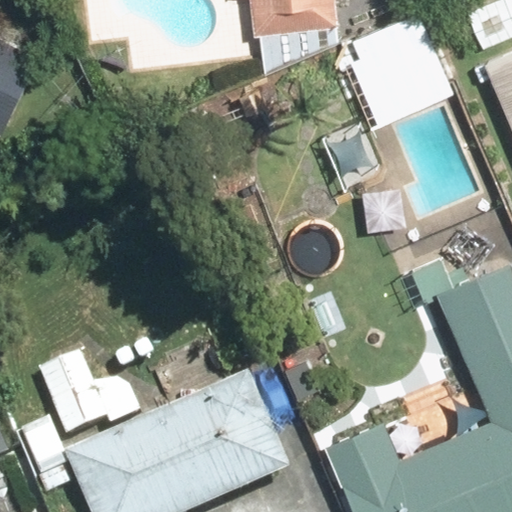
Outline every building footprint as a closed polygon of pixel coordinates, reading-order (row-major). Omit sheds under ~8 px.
[(247,0),(252,34),(260,33),(262,70),(339,42),(340,24),(337,0),(247,0)] [(422,9),(354,37),(367,67),(401,106),(453,85),(422,9)] [(511,50),(487,59),(511,131),(511,50)] [(29,97),(0,83),(0,136),(9,140),(29,97)] [(380,419),(326,443),(355,511),(511,511),(511,268),(508,259),(437,290),(491,416),(396,456),(380,419)] [(79,347),(38,364),(66,432),(107,415),(79,347)] [(60,418),(22,433),(48,496),(81,482),(93,511),(189,511),(288,472),(248,376),(72,448),(60,418)]
